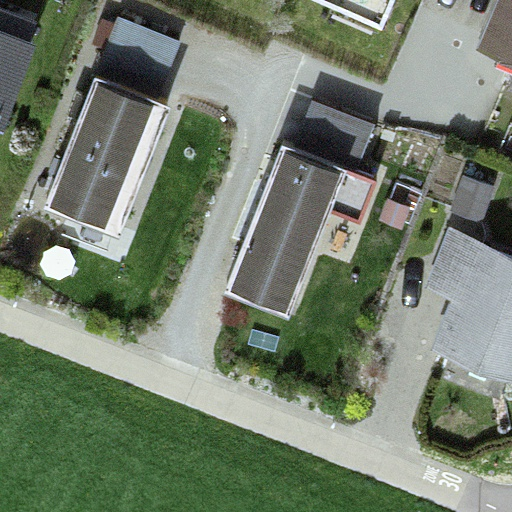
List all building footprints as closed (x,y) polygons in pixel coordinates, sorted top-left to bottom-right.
[(389,0),(344,0),(382,17),(389,0)] [(511,0),(510,0),(491,48),(511,57),(511,0)] [(51,42),(0,20),(0,120),(15,127),(51,42)] [(181,47),(125,23),(54,205),(124,232),(173,104),(161,99),(181,47)] [(377,128),(315,104),(242,291),(304,315),(377,128)] [(511,251),(454,229),(430,292),(459,303),(441,351),(511,379),(511,251)]
